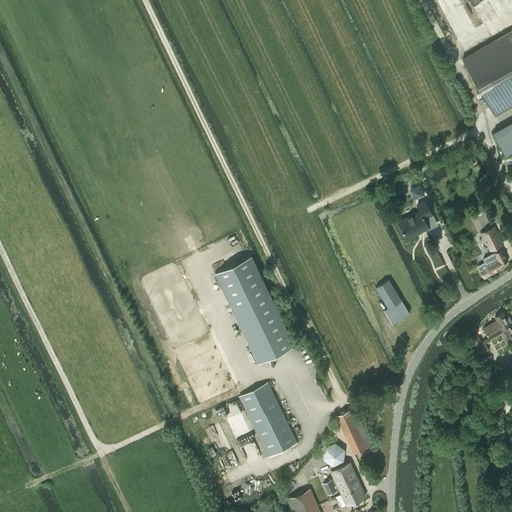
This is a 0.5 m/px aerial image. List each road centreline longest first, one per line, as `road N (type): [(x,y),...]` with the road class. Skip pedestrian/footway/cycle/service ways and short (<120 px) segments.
road 1 (track): [(342,400),(324,407),(292,399),(269,376),(100,450),(0,249)]
road 2 (track): [(144,0),(342,400)]
road 3 (unclassified): [(390,511),(399,403),(418,352),(449,316),(511,274)]
road 4 (residential): [(511,364),(499,422),(511,488)]
